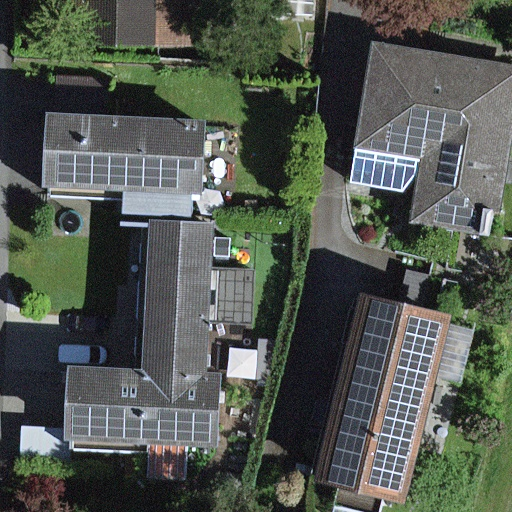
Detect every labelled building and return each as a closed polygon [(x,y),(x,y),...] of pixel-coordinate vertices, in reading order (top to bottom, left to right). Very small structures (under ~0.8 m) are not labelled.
[(12,0),(12,57),(231,59),(231,0),(12,0)] [(511,175),(511,56),(376,37),(357,167),(510,189),(511,175)] [(232,121),(70,113),(67,183),(148,186),(148,213),(175,215),(210,217),(211,189),(229,190),(232,121)] [(210,217),(175,215),(166,368),(228,371),(231,321),(267,323),(270,267),(232,264),(235,219),(210,217)] [(459,310),(372,284),(314,477),(401,503),(459,310)] [(166,368),(97,365),(93,443),(130,445),(204,448),(204,442),(240,443),(243,372),(228,371),(166,368)]
